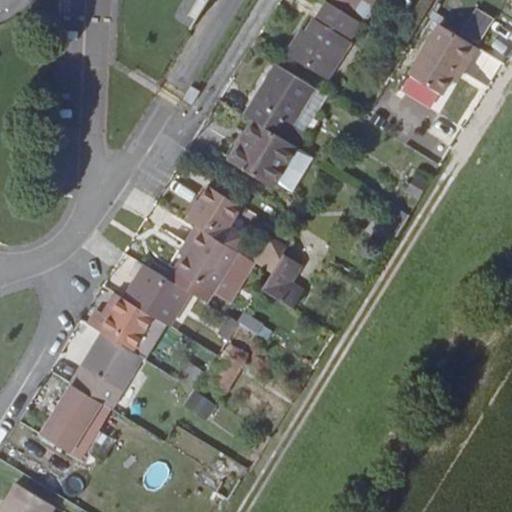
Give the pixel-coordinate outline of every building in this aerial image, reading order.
[(328,0),(328,1),(361,22),(375,0),(328,0)] [(355,28),(324,8),(308,34),(304,32),(289,55),(320,75),(343,40),(345,41),(355,28)] [(463,73),(478,49),(440,25),(419,59),(451,79),(457,69),(463,73)] [(451,79),(419,59),(411,73),(442,94),(451,79)] [(317,90),(279,67),(258,99),(297,123),(317,90)] [(451,79),(456,83),(463,73),(457,69),(451,79)] [(198,97),(207,85),(195,77),(187,89),(198,97)] [(297,123),(258,99),(247,116),(253,121),(286,140),(297,123)] [(286,140),(253,121),(230,159),(272,186),(297,148),(286,140)] [(242,206),(208,185),(187,220),(197,226),(218,239),(221,241),(242,206)] [(399,234),(409,218),(398,211),(389,227),(399,234)] [(218,239),(197,226),(186,243),(191,246),(170,280),(191,293),(206,302),(238,251),(221,241),(218,239)] [(272,273),(280,260),(267,252),(258,264),(272,273)] [(295,264),(283,256),(280,260),(272,273),(262,290),(291,309),(298,297),(282,286),(295,264)] [(299,267),(295,264),(282,286),(298,297),(301,292),(289,284),(299,267)] [(191,293),(147,266),(125,300),(154,318),(170,329),(191,293)] [(125,300),(120,297),(108,315),(99,309),(89,324),(105,334),(133,351),(147,329),(154,318),(125,300)] [(241,324),(230,318),(222,331),(232,337),(234,334),(241,324)] [(245,342),(252,331),(241,324),(234,334),(245,342)] [(84,368),(121,393),(143,357),(133,351),(105,334),(84,368)] [(226,353),(207,381),(228,394),(251,358),(239,351),(235,358),(226,353)] [(178,379),(199,392),(207,378),(186,365),(178,379)] [(110,410),(121,393),(84,368),(73,386),(110,410)] [(206,419),(216,403),(193,390),(184,406),(206,419)] [(70,452),(89,420),(63,403),(43,434),(70,452)] [(27,411),(19,423),(37,434),(45,422),(27,411)] [(245,472),(214,452),(201,471),(218,483),(212,491),(227,499),(245,472)] [(19,482),(0,511),(53,511),(57,507),(19,482)]
